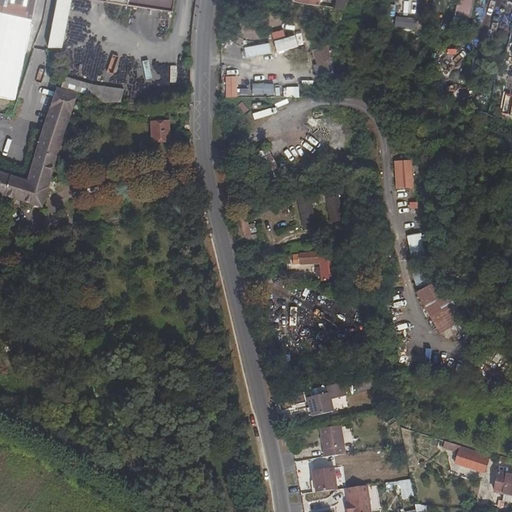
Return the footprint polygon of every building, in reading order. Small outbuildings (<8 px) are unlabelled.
[(0,0),(0,14),(31,21),(34,6),(35,0),(0,0)] [(57,0),(47,49),(62,48),(71,0),(57,0)] [(86,0),(105,3),(172,13),(174,0),(86,0)] [(343,10),(346,0),(333,0),(332,9),(343,10)] [(457,0),(454,16),(470,19),(473,0),(457,0)] [(414,19),(396,16),(395,27),(413,29),(414,19)] [(283,32),(272,35),(277,53),(298,47),(294,37),(285,39),(283,32)] [(250,43),(250,38),(242,38),(243,55),(269,54),(269,42),(250,43)] [(328,47),(312,51),(315,61),(332,64),(328,47)] [(139,61),(135,77),(148,80),(153,64),(139,61)] [(334,71),(332,64),(315,61),(319,74),(334,71)] [(236,76),(226,76),(226,97),(237,97),(236,76)] [(81,82),(65,77),(60,89),(77,94),(81,82)] [(90,99),(93,86),(81,82),(77,94),(90,99)] [(273,84),(252,84),(252,94),(273,94),(273,84)] [(281,89),(281,97),(296,96),(296,88),(281,89)] [(0,195),(42,208),(75,99),(77,94),(60,89),(57,89),(27,182),(0,173),(0,195)] [(169,141),(169,122),(151,123),(152,142),(169,141)] [(326,134),(319,141),(309,132),(304,137),(316,149),(325,140),(334,148),(337,145),(326,134)] [(248,159),(264,190),(284,179),(268,148),(248,159)] [(395,164),(397,189),(412,187),(410,162),(395,164)] [(326,203),(331,224),(343,221),(337,197),(325,199),(324,194),(309,198),(311,203),(298,206),(304,229),(315,227),(311,206),(326,203)] [(246,216),(234,219),(242,252),(258,247),(253,225),(248,225),(246,216)] [(334,251),(320,252),(320,274),(335,270),(334,251)] [(316,252),(290,252),(291,265),(316,264),(316,252)] [(412,276),(417,289),(435,281),(429,268),(412,276)] [(439,335),(463,321),(439,280),(415,294),(439,335)] [(288,307),(288,325),(297,325),(297,306),(288,307)] [(0,344),(13,349),(17,337),(4,333),(0,344)] [(335,399),(350,395),(347,382),(331,386),(333,391),(313,396),(311,396),(316,415),(337,410),(335,399)] [(331,386),(312,391),(313,396),(333,391),(331,386)] [(345,424),(324,427),(329,456),(349,454),(345,424)] [(492,460),(493,457),(445,442),(442,449),(458,454),(455,464),(484,474),(488,459),(492,460)] [(332,468),(312,471),(315,493),(335,490),(332,468)] [(511,503),(511,475),(497,472),(493,492),(503,494),(501,502),(511,503)] [(345,489),(346,502),(347,507),(345,507),(345,511),(368,511),(366,486),(345,489)] [(414,511),(417,511),(423,511),(422,503),(413,505),(414,511)]
